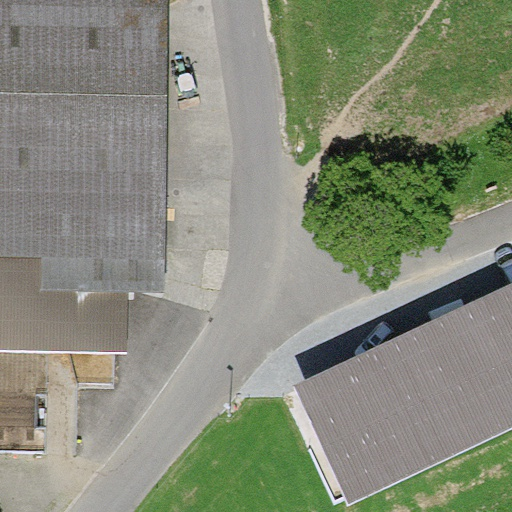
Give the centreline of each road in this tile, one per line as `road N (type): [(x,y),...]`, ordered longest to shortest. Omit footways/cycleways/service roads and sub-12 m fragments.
road 1 (unclassified): [(245,0),(257,191),(249,290)]
road 2 (unclassified): [(511,215),(362,275),(249,290)]
road 3 (unclassified): [(249,290),(204,370),(99,511)]
